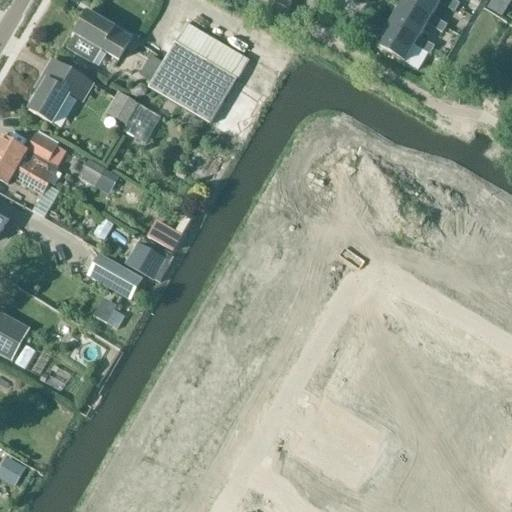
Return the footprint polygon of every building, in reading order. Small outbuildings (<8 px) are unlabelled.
[(460,6),(449,0),(405,0),(405,2),(432,19),(440,5),(455,14),(460,6)] [(447,28),(432,19),(405,2),(392,24),(420,40),(428,27),(443,35),(447,28)] [(132,41),(88,15),(74,37),(77,39),(69,52),(92,65),(100,52),(102,54),(103,53),(119,62),(132,41)] [(435,49),(420,40),(392,24),(377,49),(405,65),(415,48),(430,57),(435,49)] [(176,46),(150,90),(151,91),(226,135),(239,143),(266,98),(239,81),(250,62),(188,25),(176,46)] [(89,86),(66,72),(57,89),(47,83),(40,94),(37,91),(36,92),(40,95),(29,114),(52,128),(72,94),(81,99),(89,86)] [(132,96),(137,98),(144,96),(147,91),(145,87),(141,85),(133,88),(130,92),(132,96)] [(162,119),(139,107),(121,96),(111,114),(129,124),(123,133),(146,147),(162,119)] [(0,160),(48,188),(49,188),(58,172),(48,166),(58,149),(35,136),(25,152),(2,139),(0,141),(0,160)] [(0,160),(0,181),(9,187),(13,181),(26,189),(32,193),(43,199),(36,210),(47,217),(60,195),(48,188),(0,160)] [(88,162),(80,176),(97,185),(105,171),(88,162)] [(331,168),(317,193),(331,201),(330,203),(343,210),(344,208),(355,215),(360,206),(371,213),(384,191),(372,184),(368,190),(331,168)] [(404,205),(382,243),(405,257),(411,246),(423,253),(435,231),(424,225),(428,218),(404,205)] [(303,240),(297,251),(319,264),(325,253),(336,259),(349,235),(311,213),(297,236),(303,240)] [(0,238),(10,222),(0,215),(0,238)] [(113,226),(102,220),(93,236),(104,242),(113,226)] [(156,223),(146,240),(172,255),(182,238),(156,223)] [(456,235),(433,273),(457,287),(463,276),(474,283),(487,261),(476,255),(479,248),(456,235)] [(173,259),(151,246),(151,247),(140,241),(138,245),(137,245),(124,267),(154,284),(155,283),(158,285),(173,259)] [(100,257),(87,279),(130,303),(142,282),(100,257)] [(511,267),(507,265),(485,303),(508,317),(511,310),(511,267)] [(279,284),(268,303),(305,324),(317,305),(292,290),(298,279),(276,267),(269,279),(279,284)] [(248,316),(241,328),(262,340),(269,329),(295,345),(306,325),(305,324),(268,303),(267,302),(256,321),(248,316)] [(106,303),(96,320),(107,327),(117,310),(106,303)] [(0,357),(12,364),(30,332),(0,315),(0,357)] [(378,321),(357,357),(377,369),(398,333),(378,321)] [(398,333),(377,369),(395,379),(416,343),(398,333)] [(416,343),(395,379),(412,389),(433,353),(416,343)] [(231,367),(220,386),(257,407),(268,388),(243,373),(250,362),(228,350),(221,362),(231,367)] [(433,353),(412,389),(430,399),(451,363),(433,353)] [(451,363),(430,399),(448,410),(469,374),(451,363)] [(469,374),(448,410),(465,420),(486,384),(469,374)] [(486,384),(465,420),(483,430),(504,394),(486,384)] [(200,399),(192,411),(214,423),(221,412),(247,428),(258,408),(257,407),(220,386),(219,385),(208,404),(200,399)] [(350,391),(345,400),(355,406),(360,397),(350,391)] [(511,398),(504,394),(483,430),(503,441),(511,425),(511,398)] [(360,397),(355,406),(365,412),(371,403),(360,397)] [(385,412),(380,421),(390,427),(396,418),(385,412)] [(396,418),(390,427),(401,433),(406,424),(396,418)] [(421,432),(415,441),(426,447),(431,438),(421,432)] [(431,438),(426,447),(436,453),(441,444),(431,438)] [(183,448),(170,471),(208,494),(222,470),(211,464),(218,453),(196,440),(190,451),(183,448)] [(407,446),(402,455),(412,461),(418,452),(407,446)] [(418,452),(412,461),(422,467),(428,458),(418,452)] [(456,453),(451,462),(461,468),(466,459),(456,453)] [(466,459),(461,468),(471,474),(476,465),(466,459)] [(8,460),(0,474),(0,479),(14,487),(24,469),(8,460)] [(442,466),(437,476),(447,482),(453,472),(442,466)] [(453,472),(447,482),(458,488),(463,478),(453,472)] [(377,479),(357,511),(382,511),(395,490),(377,479)] [(151,503),(145,511),(169,511),(164,509),(171,498),(149,485),(142,498),(151,503)] [(478,487),(472,496),(483,502),(488,493),(478,487)] [(395,490),(382,511),(406,511),(413,500),(395,490)] [(488,493),(483,502),(493,508),(498,499),(488,493)] [(413,500),(406,511),(429,511),(431,511),(413,500)]
